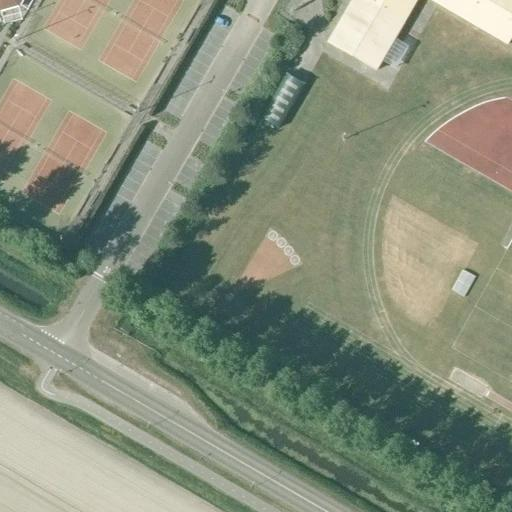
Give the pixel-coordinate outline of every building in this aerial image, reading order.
[(0,0),(0,10),(18,6),(21,0),(0,0)] [(511,0),(352,0),(327,45),(376,74),(404,25),(398,22),(411,0),(422,0),(500,46),(511,25),(511,0)] [(296,81),(287,75),(279,90),(261,120),(278,130),(304,86),(296,81)] [(161,166),(168,147),(157,142),(150,161),(161,166)] [(118,249),(129,225),(115,218),(104,242),(118,249)] [(464,298),(476,279),(463,271),(452,291),(464,298)]
